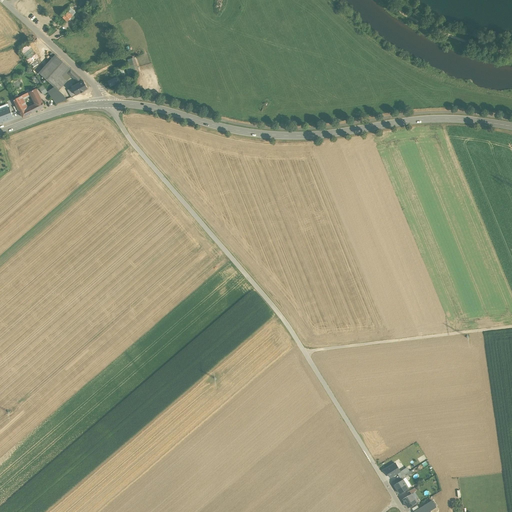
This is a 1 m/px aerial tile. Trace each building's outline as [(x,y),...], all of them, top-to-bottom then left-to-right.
[(88,4),(78,11),(81,14),(90,6),(88,4)] [(76,13),(69,7),(66,10),(72,15),(73,14),(74,15),(76,13)] [(66,10),(61,16),(67,22),(73,16),(72,15),(66,10)] [(40,59),(31,44),(21,50),(30,64),(40,59)] [(55,55),(39,73),(52,84),(54,86),(62,77),(67,72),(70,68),(55,55)] [(130,65),(126,67),(128,74),(136,72),(133,62),(129,64),(130,65)] [(75,73),(70,68),(67,72),(71,77),(72,76),(79,83),(84,81),(75,73)] [(62,77),(54,86),(59,90),(67,81),(62,77)] [(115,78),(108,81),(110,86),(118,83),(117,83),(120,82),(120,81),(120,80),(119,78),(120,78),(119,78),(118,77),(116,78),(115,78)] [(79,83),(75,86),(74,85),(73,86),(73,87),(68,89),(73,97),(81,92),(81,93),(84,91),(88,89),(84,81),(79,83)] [(59,90),(54,86),(52,89),(51,90),(48,92),(56,104),(67,99),(63,94),(59,90)] [(36,89),(31,91),(31,93),(36,103),(42,100),(36,89)] [(25,110),(19,97),(14,100),(23,117),(28,115),(25,110)] [(42,100),(36,103),(36,105),(29,108),(31,113),(45,106),(42,100)] [(0,122),(13,118),(10,107),(0,110),(0,122)] [(395,463),(385,470),(390,477),(400,471),(395,463)] [(398,474),(400,478),(409,472),(407,469),(398,474)] [(400,478),(401,480),(413,473),(412,470),(400,478)] [(408,488),(403,480),(394,485),(400,493),(408,488)] [(409,495),(403,499),(408,508),(417,502),(412,494),(409,495)] [(419,508),(414,511),(430,511),(430,510),(436,507),(432,500),(419,508)]
